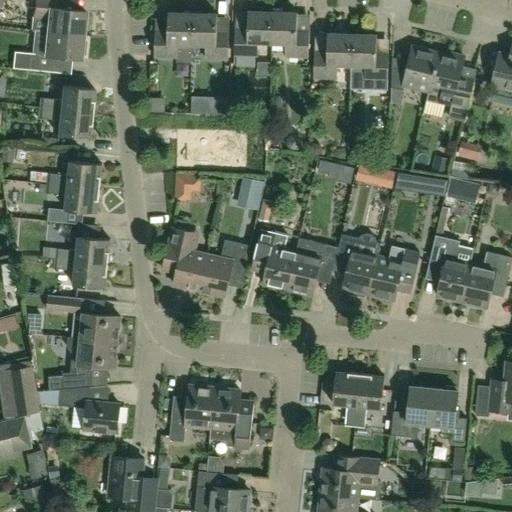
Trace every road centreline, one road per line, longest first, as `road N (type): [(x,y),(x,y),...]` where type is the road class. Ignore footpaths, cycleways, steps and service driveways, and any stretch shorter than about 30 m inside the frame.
road 1 (residential): [(152,348),(113,0)]
road 2 (residential): [(291,362),(325,336),(484,344)]
road 3 (residential): [(286,511),(291,362)]
road 4 (residential): [(291,362),(152,348)]
